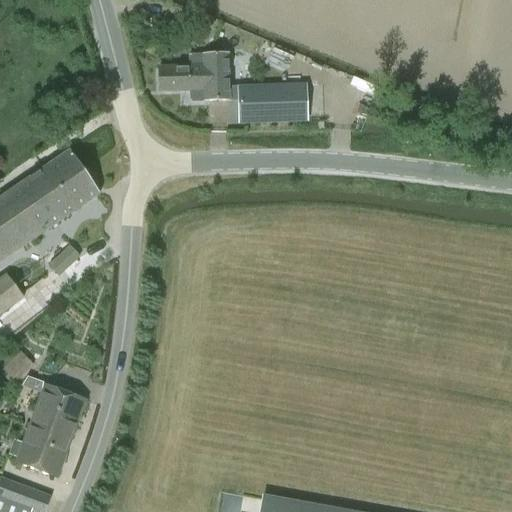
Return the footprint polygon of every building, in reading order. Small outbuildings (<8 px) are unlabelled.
[(169,28),(171,22),(164,19),(162,26),(169,28)] [(189,68),(158,69),(159,91),(190,91),(190,103),(239,101),(239,88),(229,89),(228,55),(219,55),(189,56),(189,68)] [(305,86),(239,88),(239,101),(239,124),(306,122),(305,86)] [(32,205),(82,172),(69,152),(0,199),(0,242),(29,223),(24,216),(35,209),(32,205)] [(29,223),(0,242),(0,261),(99,196),(82,172),(32,205),(35,209),(24,216),(29,223)] [(58,276),(78,257),(69,247),(49,266),(58,276)] [(0,315),(22,299),(5,276),(0,279),(0,315)] [(20,353),(0,371),(0,373),(11,386),(33,366),(20,353)] [(71,441),(85,402),(44,386),(30,426),(71,441)] [(57,478),(71,441),(30,426),(16,463),(57,478)] [(0,511),(30,511),(31,511),(32,511),(43,511),(49,497),(1,479),(0,480),(0,511)] [(349,511),(262,496),(258,511),(349,511)]
